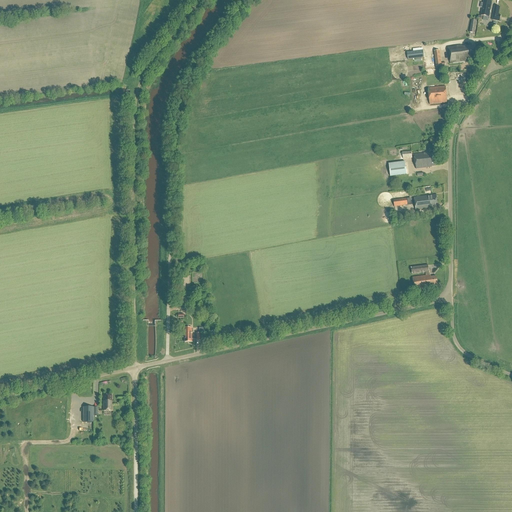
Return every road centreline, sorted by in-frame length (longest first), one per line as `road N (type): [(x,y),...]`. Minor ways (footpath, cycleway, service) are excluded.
road 1 (track): [(197,0),(149,64),(132,113),(134,367)]
road 2 (tertiary): [(134,367),(450,297)]
road 3 (tertiary): [(450,297),(449,141),(487,71)]
road 4 (track): [(161,362),(161,511)]
road 5 (tertiary): [(135,511),(134,367)]
road 6 (tertiary): [(0,397),(134,367)]
